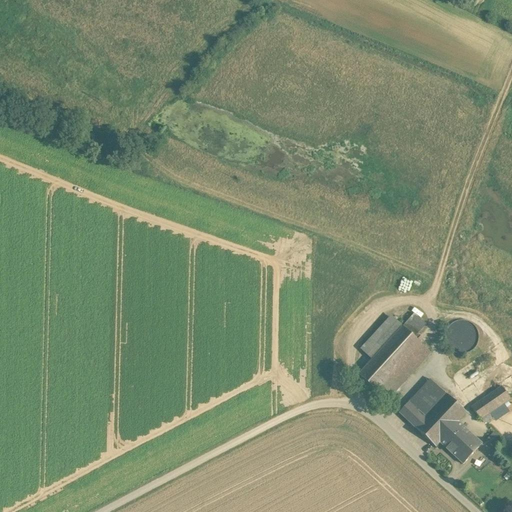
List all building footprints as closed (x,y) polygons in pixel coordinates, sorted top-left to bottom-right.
[(422,323),(414,315),(403,327),(412,335),(422,323)] [(392,317),(362,350),(372,359),(402,327),(392,317)] [(372,359),(358,375),(378,393),(386,385),(416,353),(422,345),(412,335),(403,327),(402,326),(402,327),(372,359)] [(431,353),(422,345),(416,353),(424,360),(431,353)] [(416,353),(386,385),(394,392),(424,360),(416,353)] [(431,380),(409,403),(425,418),(447,395),(431,380)] [(394,392),(386,385),(378,393),(386,401),(394,392)] [(502,387),(471,408),(480,420),(510,399),(502,387)] [(401,399),(394,392),(386,401),(393,407),(401,399)] [(447,395),(425,418),(409,403),(399,413),(436,447),(459,423),(467,414),(447,395)] [(459,423),(440,443),(463,465),(482,444),(459,423)] [(494,432),(486,440),(494,448),(502,440),(494,432)]
